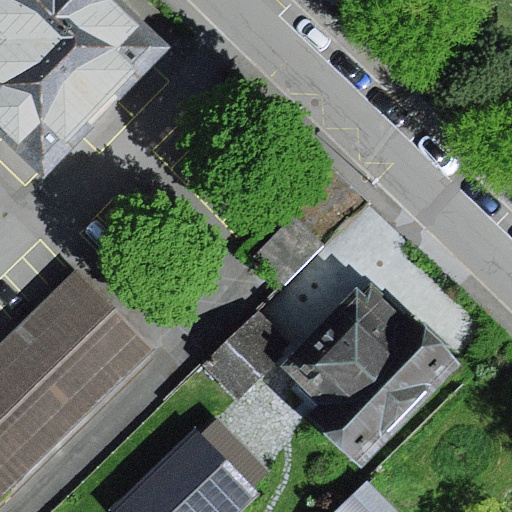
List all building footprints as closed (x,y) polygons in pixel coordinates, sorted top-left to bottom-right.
[(0,0),(0,31),(5,36),(0,41),(0,116),(44,161),(168,40),(124,0),(0,0)] [(0,509),(158,359),(82,279),(0,358),(0,509)] [(362,291),(354,283),(277,363),(315,399),(304,411),(360,465),(460,361),(404,308),(399,313),(368,284),(362,291)] [(290,340),(258,308),(199,364),(236,398),(290,340)] [(255,511),(265,504),(204,436),(118,511),(255,511)] [(399,511),(367,478),(335,511),(399,511)]
